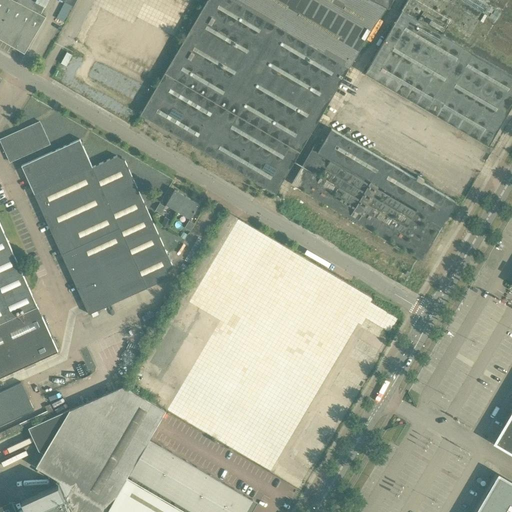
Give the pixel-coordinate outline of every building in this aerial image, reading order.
[(30,8),(13,0),(0,0),(0,38),(24,53),(46,16),(30,8)] [(13,0),(30,8),(34,0),(13,0)] [(372,28),(387,7),(372,0),(207,0),(140,114),(275,193),(372,28)] [(389,8),(392,0),(372,0),(387,7),(389,8)] [(511,0),(407,0),(402,10),(511,75),(511,0)] [(511,75),(402,10),(365,73),(488,146),(511,104),(511,75)] [(66,52),(61,63),(66,65),(72,54),(66,52)] [(9,160),(51,144),(42,120),(0,136),(9,160)] [(317,152),(314,150),(296,182),(420,255),(438,224),(441,225),(455,201),(422,182),(424,179),(418,176),(416,178),(331,128),(317,152)] [(172,264),(167,254),(125,160),(116,156),(92,167),(80,139),(21,165),(89,314),(162,281),(172,264)] [(52,144),(18,157),(20,163),(55,150),(52,144)] [(165,204),(178,212),(186,197),(174,189),(165,204)] [(178,212),(190,219),(199,204),(186,197),(178,212)] [(155,210),(161,214),(165,206),(160,203),(155,210)] [(160,226),(167,230),(167,229),(171,222),(165,218),(160,226)] [(189,220),(185,228),(190,231),(195,224),(189,220)] [(0,377),(58,352),(0,223),(0,377)] [(21,382),(0,391),(0,425),(34,410),(21,382)] [(104,511),(126,477),(129,473),(149,439),(165,411),(124,386),(28,427),(39,451),(43,454),(36,467),(60,481),(58,484),(21,500),(26,511),(104,511)] [(55,414),(51,405),(45,407),(47,412),(49,417),(55,414)] [(20,424),(22,429),(49,417),(47,412),(20,424)] [(22,429),(20,424),(10,428),(12,433),(22,429)] [(12,433),(10,428),(1,433),(3,437),(12,433)] [(244,511),(252,499),(149,439),(129,473),(194,511),(244,511)] [(511,511),(511,482),(507,479),(498,474),(498,475),(476,511),(511,511)] [(126,477),(104,511),(185,511),(136,483),(126,477)] [(0,511),(16,511),(12,501),(0,506),(0,511)]
